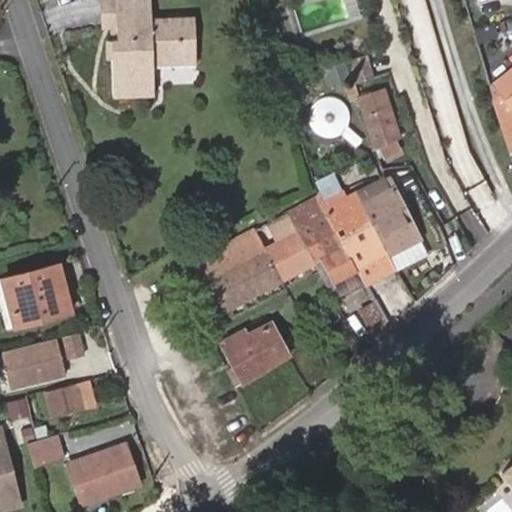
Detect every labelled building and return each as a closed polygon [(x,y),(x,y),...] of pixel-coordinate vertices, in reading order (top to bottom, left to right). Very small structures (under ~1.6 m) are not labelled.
[(117,28),(115,0),(105,0),(107,28),(117,28)] [(111,38),(112,53),(113,96),(153,93),(152,65),(196,63),(194,17),(151,19),(149,0),(115,0),(117,28),(117,38),(111,38)] [(511,67),(490,85),(511,154),(511,152),(511,67)] [(372,140),(374,147),(397,136),(400,135),(386,90),(372,92),(358,97),(363,112),(372,140)] [(397,138),(380,146),(386,157),(402,149),(397,138)] [(362,201),(390,254),(422,238),(390,176),(384,178),(387,188),(362,201)] [(390,254),(362,201),(357,191),(346,197),(338,183),(333,185),(334,187),(317,197),(358,271),(365,284),(397,268),(390,254)] [(332,284),(358,271),(317,197),(286,213),(295,230),(314,264),(319,261),(332,284)] [(205,279),(264,247),(255,230),(195,261),(205,279)] [(283,282),(315,264),(314,264),(295,230),(264,247),(283,282)] [(230,311),(283,283),(283,282),(264,247),(205,279),(195,284),(213,317),(229,308),(230,311)] [(314,264),(315,264),(335,300),(365,284),(358,271),(332,284),(319,261),(314,264)] [(66,313),(55,269),(6,281),(9,293),(6,294),(15,327),(66,313)] [(386,322),(375,302),(361,310),(372,330),(386,322)] [(229,308),(213,317),(215,320),(230,311),(229,308)] [(244,384),(288,356),(291,354),(273,322),(250,335),(247,329),(225,341),(228,345),(223,348),(234,367),(244,384)] [(82,355),(77,333),(61,337),(67,359),(82,355)] [(10,389),(63,375),(54,339),(1,353),(10,389)] [(244,384),(234,367),(229,371),(238,388),(244,384)] [(80,386),(46,395),(52,418),(86,409),(80,386)] [(26,397),(10,401),(15,419),(30,415),(26,397)] [(61,436),(30,445),(36,466),(67,457),(61,436)] [(0,510),(23,505),(5,438),(0,439),(0,510)] [(84,504),(140,483),(137,473),(129,452),(125,443),(69,464),(84,504)] [(511,463),(502,472),(511,485),(511,463)] [(60,487),(43,492),(48,511),(66,506),(60,487)]
